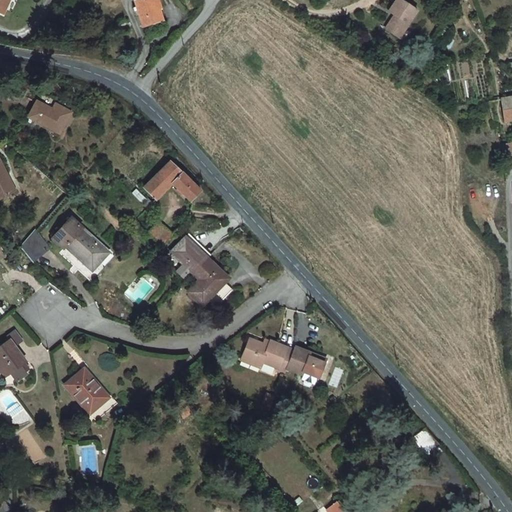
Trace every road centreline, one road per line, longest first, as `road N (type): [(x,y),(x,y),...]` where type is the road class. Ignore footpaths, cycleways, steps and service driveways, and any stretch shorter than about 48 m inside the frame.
road 1 (tertiary): [(0,55),(126,90),(306,280)]
road 2 (tertiary): [(306,280),(506,511)]
road 3 (residential): [(306,280),(205,340),(134,337),(40,307)]
